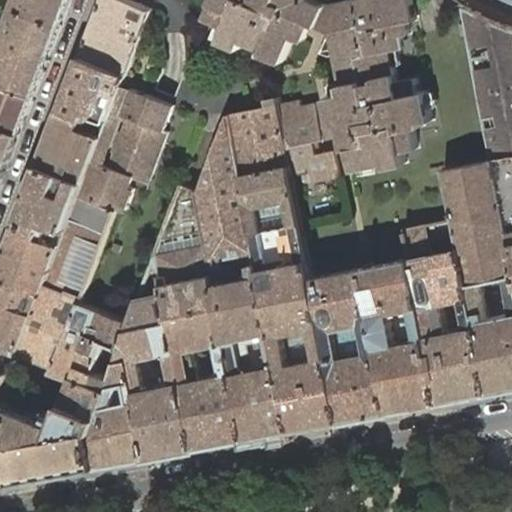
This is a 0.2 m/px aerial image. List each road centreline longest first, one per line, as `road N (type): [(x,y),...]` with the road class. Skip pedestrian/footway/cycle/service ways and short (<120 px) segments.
road 1 (residential): [(511,422),(28,511)]
road 2 (residential): [(87,0),(0,228)]
